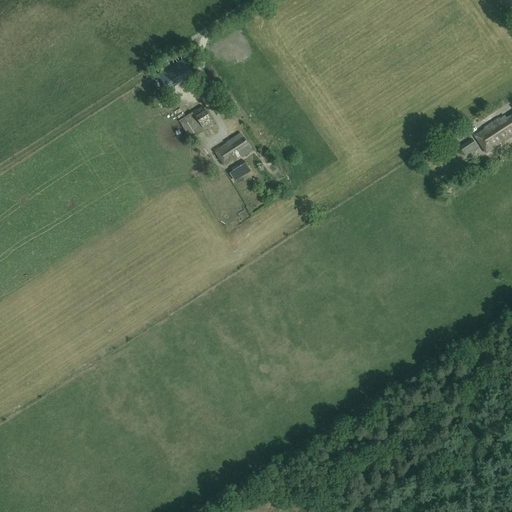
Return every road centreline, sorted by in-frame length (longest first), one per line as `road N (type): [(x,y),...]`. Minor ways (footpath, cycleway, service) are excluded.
road 1 (track): [(0,168),(262,0)]
road 2 (track): [(282,511),(328,472),(461,387)]
